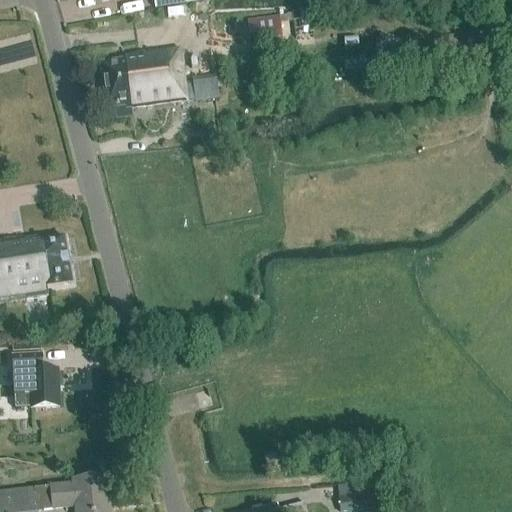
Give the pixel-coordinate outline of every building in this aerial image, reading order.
[(154,0),(156,10),(189,4),(187,0),(154,0)] [(313,39),(310,11),(292,13),(295,40),(313,39)] [(282,38),(280,18),(247,22),(249,42),(282,38)] [(125,60),(126,66),(101,69),(106,109),(113,108),(114,121),(132,119),(131,111),(187,104),(187,102),(195,101),(196,103),(219,100),(216,78),(193,81),(194,92),(186,93),(181,53),(125,60)] [(213,132),(204,133),(206,146),(214,145),(213,132)] [(0,305),(49,298),(48,289),(72,286),(65,240),(40,244),(39,241),(23,243),(23,240),(0,242),(0,305)] [(43,357),(13,359),(14,385),(30,384),(32,411),(59,409),(57,373),(43,373),(43,357)] [(75,486),(0,493),(0,511),(55,511),(77,510),(77,511),(110,511),(107,477),(74,481),(75,486)] [(338,511),(367,511),(382,511),(381,496),(364,498),(362,484),(336,487),(338,511)]
